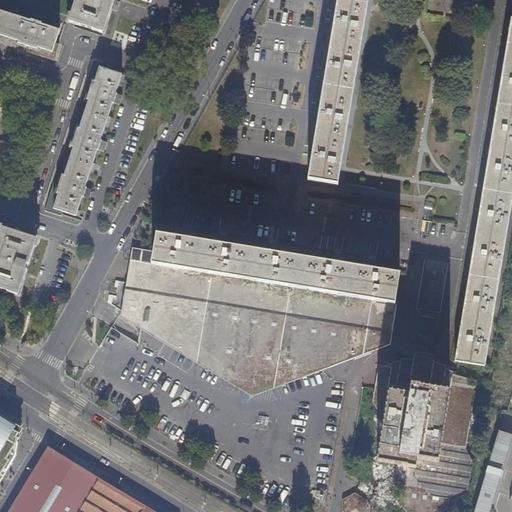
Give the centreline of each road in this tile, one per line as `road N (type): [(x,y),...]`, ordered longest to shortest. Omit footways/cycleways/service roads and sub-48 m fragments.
road 1 (primary): [(260,511),(41,379)]
road 2 (residential): [(86,238),(141,62)]
road 3 (residential): [(198,87),(111,247)]
road 4 (primary): [(46,428),(182,511)]
road 5 (residential): [(111,247),(41,379)]
road 6 (residential): [(27,219),(70,87)]
